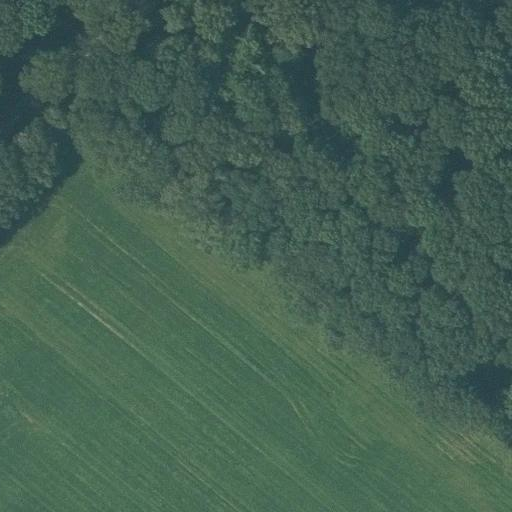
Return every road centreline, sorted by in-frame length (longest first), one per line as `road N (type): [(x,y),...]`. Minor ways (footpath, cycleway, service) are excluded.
road 1 (unclassified): [(220,0),(511,179)]
road 2 (unclassified): [(0,139),(124,0)]
